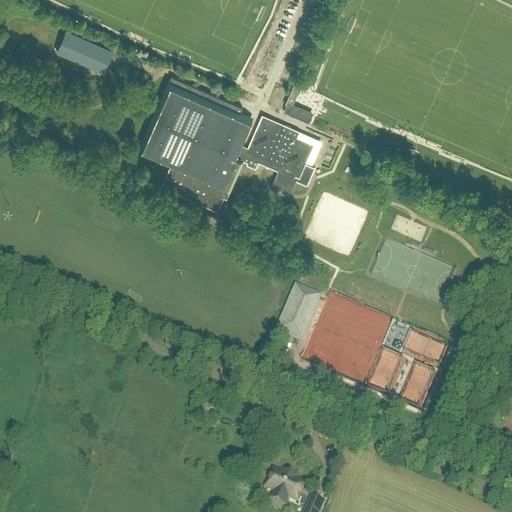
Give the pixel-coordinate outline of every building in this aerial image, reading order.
[(56,52),(102,72),(112,50),(66,30),(56,52)] [(185,92),(167,84),(141,143),(150,147),(148,152),(171,162),(161,186),(218,211),(224,197),(227,199),(244,160),(248,162),(250,158),(278,170),(273,183),(291,191),(296,180),(307,185),(315,167),(306,163),(314,144),(298,137),(300,131),(262,114),(246,149),(240,147),(252,121),(239,116),(243,108),(189,84),(185,92)] [(312,115),(287,104),(284,111),(309,123),(312,115)] [(414,149),(409,146),(405,153),(411,155),(414,149)] [(315,164),(320,151),(314,148),(308,162),(315,164)] [(390,243),(382,265),(388,267),(389,263),(388,263),(391,255),(396,257),(400,247),(390,243)] [(314,294),(301,289),(295,304),(293,303),(290,311),(292,312),(286,326),(298,331),(302,322),(304,322),(312,302),(310,302),(314,294)] [(283,474),(273,470),(265,487),(275,492),(274,494),(286,500),(287,497),(297,502),(305,484),(295,480),(297,477),(284,471),(283,474)] [(317,486),(305,490),(308,498),(320,493),(317,486)] [(318,511),(323,503),(311,498),(304,511),(318,511)]
